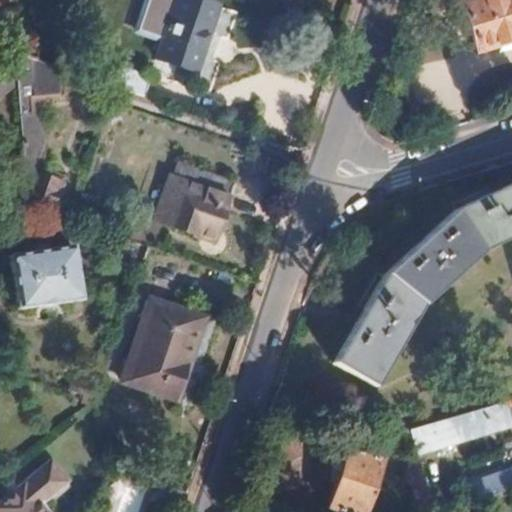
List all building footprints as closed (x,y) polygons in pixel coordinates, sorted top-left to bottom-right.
[(193,76),(219,7),(199,0),(179,0),(171,23),(156,18),(150,35),(165,40),(157,63),(193,76)] [(511,0),(467,0),(478,46),(511,38),(511,0)] [(60,96),(61,69),(34,60),(13,52),(25,172),(40,176),(31,201),(54,209),(65,176),(43,172),(48,143),(35,113),(33,99),(60,96)] [(142,96),(149,78),(121,68),(114,87),(142,96)] [(213,239),(232,181),(186,165),(180,181),(187,184),(182,198),(180,197),(171,225),(213,239)] [(374,386),(422,304),(481,250),(505,239),(511,235),(511,182),(458,207),(405,255),(385,273),(333,364),(374,386)] [(78,301),(70,246),(12,255),(21,310),(78,301)] [(177,399),(204,318),(150,299),(122,380),(177,399)] [(0,393),(19,378),(0,372),(0,393)] [(296,415),(302,397),(275,388),(269,406),(296,415)] [(511,438),(511,431),(503,403),(407,431),(418,466),(511,438)] [(337,511),(364,511),(381,460),(348,448),(347,451),(341,472),(328,509),(337,511)] [(341,472),(347,451),(345,450),(339,449),(336,451),(333,454),(332,459),(333,465),(336,469),(341,472)] [(431,511),(418,466),(407,470),(420,511),(431,511)] [(469,503),(511,489),(511,478),(466,493),(469,503)] [(181,511),(187,493),(156,483),(150,500),(181,511)]
